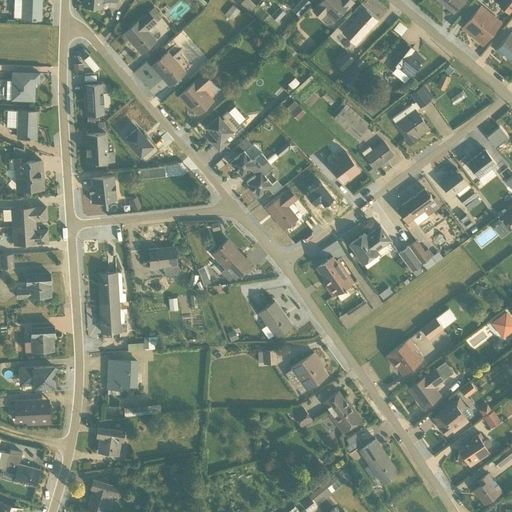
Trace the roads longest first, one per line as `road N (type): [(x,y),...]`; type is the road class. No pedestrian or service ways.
road 1 (residential): [(281,265),(453,511)]
road 2 (unclassified): [(70,226),(78,372),(52,511)]
road 3 (residential): [(281,265),(507,95)]
road 4 (residential): [(64,22),(87,32),(233,207)]
road 5 (unclassified): [(64,22),(70,226)]
road 6 (unclassified): [(70,226),(233,207)]
road 7 (residential): [(392,0),(507,95)]
